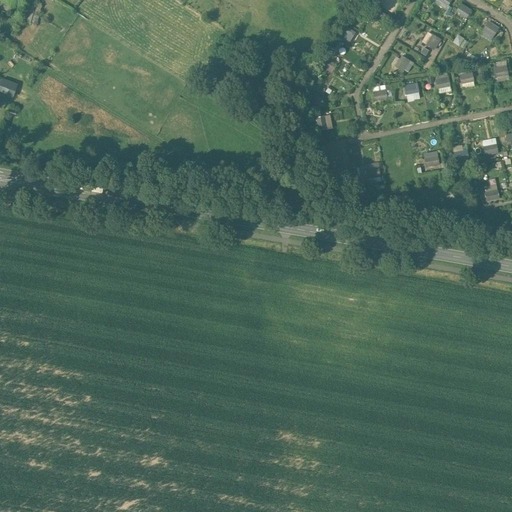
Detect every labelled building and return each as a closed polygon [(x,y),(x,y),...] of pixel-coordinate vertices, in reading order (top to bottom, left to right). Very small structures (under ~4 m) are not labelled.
[(397,3),(393,0),(370,0),(391,13),(397,3)] [(446,8),(451,0),(435,0),(435,1),(446,8)] [(36,3),(27,1),(22,22),(30,24),(36,3)] [(460,2),(455,11),(466,17),(471,9),(460,2)] [(42,5),(36,3),(30,24),(36,26),(42,5)] [(487,20),(479,34),(491,40),(498,26),(487,20)] [(348,29),(343,37),(349,41),(354,32),(348,29)] [(421,43),(434,49),(440,37),(426,31),(421,43)] [(453,42),(464,48),(468,40),(457,34),(453,42)] [(422,47),(420,54),(429,57),(431,51),(422,47)] [(397,54),(391,64),(407,73),(413,63),(397,54)] [(494,61),(496,81),(507,80),(506,61),(494,61)] [(461,87),(474,84),(471,70),(458,73),(461,87)] [(435,78),(437,92),(450,91),(448,76),(435,78)] [(15,85),(2,80),(0,85),(0,86),(13,91),(15,85)] [(417,83),(404,84),(406,100),(419,99),(417,83)] [(371,87),(373,97),(386,96),(384,85),(371,87)] [(321,130),(332,128),(329,114),(319,116),(321,130)] [(482,139),(483,155),(497,155),(496,138),(482,139)] [(467,160),(467,145),(454,146),(454,161),(467,160)] [(423,152),(424,166),(439,165),(437,151),(423,152)] [(486,201),(498,199),(495,184),(482,187),(486,201)]
